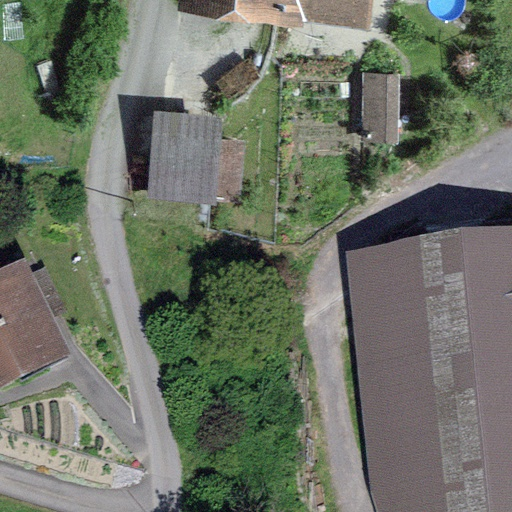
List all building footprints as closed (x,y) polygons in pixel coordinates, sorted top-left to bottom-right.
[(358,10),(358,0),(251,0),(278,3),(278,0),(307,0),(307,7),(358,10)] [(398,67),(364,67),(364,134),(397,134),(398,67)] [(160,118),(155,188),(236,194),(240,141),(214,139),(215,122),(160,118)] [(511,511),(511,251),(367,267),(374,326),(362,327),(369,387),(380,386),(393,511),(511,511)] [(0,291),(0,383),(55,357),(19,283),(0,291)]
